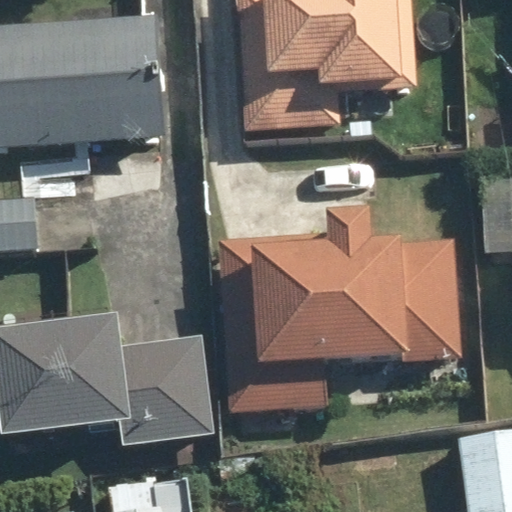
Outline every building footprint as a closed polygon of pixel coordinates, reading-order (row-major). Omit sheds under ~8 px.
[(342,106),(410,106),(409,0),(237,0),(238,147),(342,147),(342,106)] [(155,34),(0,45),(0,163),(164,151),(155,34)] [(37,212),(0,213),(0,265),(39,264),(37,212)] [(323,248),(219,254),(230,424),(332,418),(330,386),(465,377),(458,256),(376,261),(374,231),(322,234),(323,248)] [(120,339),(0,349),(0,465),(214,447),(206,357),(122,364),(120,339)] [(511,511),(511,444),(455,452),(462,511),(511,511)] [(196,511),(194,490),(105,499),(105,511),(196,511)]
